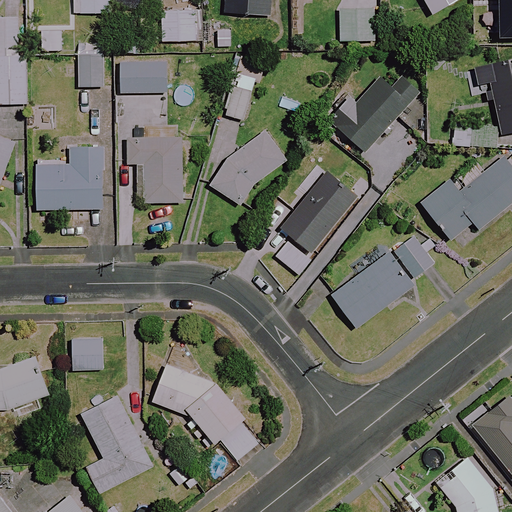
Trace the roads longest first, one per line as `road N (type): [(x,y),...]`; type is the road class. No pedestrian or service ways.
road 1 (residential): [(353,437),(269,332),(223,294),(185,283),(0,287)]
road 2 (residential): [(511,312),(353,437)]
road 3 (residential): [(353,437),(259,511)]
